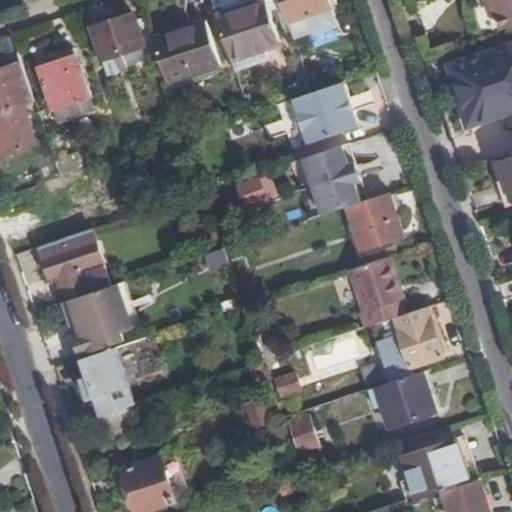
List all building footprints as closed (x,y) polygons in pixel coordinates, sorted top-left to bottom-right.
[(330,0),(282,0),(295,39),(336,23),(331,9),(333,8),(330,0)] [(491,8),(498,32),(511,27),(511,0),(480,0),(484,10),(491,8)] [(268,3),(218,21),(232,61),(282,45),(268,3)] [(157,41),(149,17),(137,21),(147,49),(158,45),(157,41)] [(147,49),(137,21),(136,18),(119,22),(121,29),(98,36),(114,82),(138,74),(131,54),(147,49)] [(121,29),(119,22),(96,30),(98,36),(121,29)] [(158,45),(171,83),(222,65),(207,24),(157,41),(158,45)] [(511,45),(449,66),(469,123),(511,109),(511,45)] [(0,73),(8,70),(5,61),(0,63),(0,73)] [(94,102),(81,63),(45,75),(58,113),(94,102)] [(36,103),(24,65),(12,71),(10,69),(8,70),(0,73),(0,140),(5,157),(37,147),(24,106),(36,103)] [(311,86),(307,71),(292,76),(296,89),(311,86)] [(362,127),(348,82),(314,93),(280,104),(295,149),(362,127)] [(352,144),(307,158),(325,215),(349,207),(370,200),(363,178),(368,177),(364,164),(359,166),(352,144)] [(511,152),(502,156),(503,159),(508,176),(502,178),(511,204),(511,203),(511,152)] [(307,158),(297,162),(316,218),(325,215),(307,158)] [(508,176),(503,159),(494,162),(508,207),(511,206),(511,203),(511,204),(502,178),(508,176)] [(260,180),(240,186),(246,205),(266,199),(260,180)] [(407,238),(393,192),(370,200),(349,207),(364,251),(407,238)] [(236,207),(231,193),(218,197),(222,211),(236,207)] [(101,226),(42,245),(54,281),(68,277),(72,284),(92,277),(89,270),(112,262),(101,226)] [(219,239),(215,226),(199,230),(204,244),(219,239)] [(404,286),(393,253),(355,266),(369,310),(366,312),(371,327),(401,316),(408,314),(403,300),(399,288),(404,286)] [(409,298),(404,286),(399,288),(403,300),(409,298)] [(128,338),(114,301),(75,314),(90,352),(128,338)] [(441,317),(437,305),(408,314),(401,316),(417,365),(447,355),(435,319),(441,317)] [(120,346),(133,385),(164,374),(151,336),(120,346)] [(276,342),(261,347),(266,361),(281,356),(276,342)] [(120,346),(85,357),(91,375),(85,377),(92,399),(98,397),(104,414),(139,403),(133,385),(120,346)] [(441,410),(427,370),(380,386),(393,425),(441,410)] [(307,387),(302,373),(283,379),(288,393),(307,387)] [(275,421),(267,398),(250,404),(258,427),(275,421)] [(149,415),(145,401),(139,403),(104,414),(97,416),(107,445),(139,433),(135,419),(149,415)] [(305,451),(323,445),(325,444),(314,413),(294,420),(305,451)] [(408,456),(422,498),(453,488),(475,481),(461,438),(408,456)] [(327,461),(323,445),(305,451),(301,452),(306,468),(327,461)] [(181,499),(167,456),(128,468),(141,511),(181,499)] [(347,490),(342,473),(318,480),(324,497),(347,490)] [(491,494),(486,477),(475,481),(453,488),(460,511),(491,511),(486,496),(491,494)]
